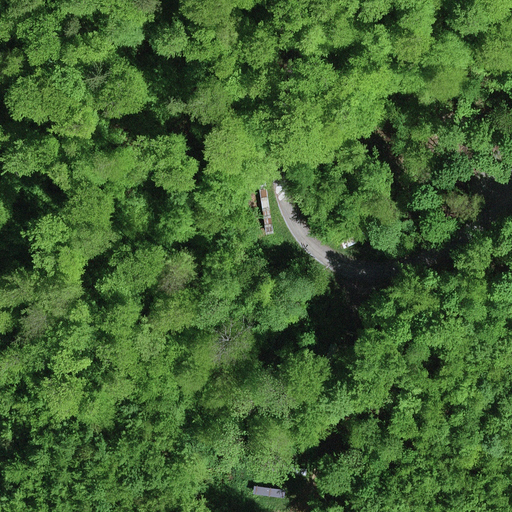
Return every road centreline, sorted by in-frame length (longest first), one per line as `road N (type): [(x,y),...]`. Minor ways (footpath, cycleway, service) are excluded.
road 1 (track): [(511,212),(432,265),(383,272),(341,266),(306,243),(276,167),(275,132),(297,53)]
road 2 (track): [(324,511),(317,414),(350,267)]
